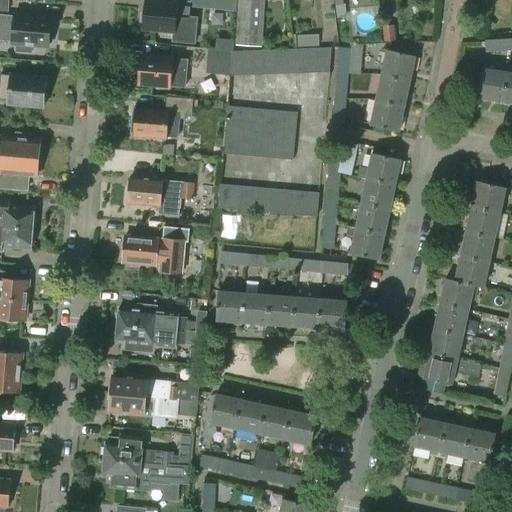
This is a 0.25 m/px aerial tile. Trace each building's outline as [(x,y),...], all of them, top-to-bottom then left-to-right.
[(8,0),(0,0),(0,10),(8,11),(8,0)] [(198,17),(189,16),(190,1),(176,0),(175,4),(146,1),(145,12),(142,15),(141,23),(144,26),(143,28),(173,31),(172,41),(195,43),(198,17)] [(209,0),(209,8),(235,11),(236,0),(209,0)] [(235,46),(261,48),(264,0),(237,0),(235,41),(235,46)] [(344,5),(343,0),(334,0),(335,5),(336,17),(346,16),(345,4),(344,5)] [(12,34),(12,43),(47,46),(48,42),(48,32),(50,19),(15,16),(13,17),(2,16),(1,33),(12,34)] [(497,25),(490,20),(485,26),(491,32),(497,25)] [(394,25),(382,27),(384,43),(396,41),(394,27),(394,25)] [(297,37),(298,49),(307,49),(316,49),(315,36),(297,37)] [(217,39),(216,50),(230,52),(234,52),(235,41),(217,39)] [(511,51),(510,39),(485,41),(485,52),(511,51)] [(350,45),(350,49),(348,74),(361,74),(363,46),(350,45)] [(338,47),(336,73),(348,74),(350,49),(338,47)] [(316,49),(307,49),(308,73),(317,73),(319,72),(318,48),(316,49)] [(331,48),(318,48),(319,72),(329,72),(331,48)] [(291,50),(285,50),(286,74),(292,74),(297,73),(296,49),(291,50)] [(298,49),(296,49),(297,73),(304,73),(308,73),(307,49),(298,49)] [(208,50),(207,60),(219,61),(230,63),(230,52),(216,50),(208,50)] [(267,51),(263,51),(264,75),(268,74),(275,74),(274,50),(267,51)] [(279,50),(274,50),(275,74),(280,74),(286,74),(285,50),(279,50)] [(386,50),(381,75),(409,81),(415,56),(386,50)] [(242,52),(241,52),(242,76),(243,75),(253,75),(252,51),(242,52)] [(255,51),(252,51),(253,75),(256,75),(264,75),(263,51),(255,51)] [(234,52),(230,52),(230,63),(231,76),(242,76),(241,52),(234,52)] [(136,83),(169,86),(170,74),(177,74),(178,60),(139,56),(136,83)] [(219,61),(218,75),(231,76),(230,63),(219,61)] [(477,97),(502,101),(506,73),(481,69),(477,97)] [(336,73),(334,98),(346,99),(348,74),(336,73)] [(502,101),(511,102),(511,73),(506,73),(502,101)] [(381,75),(375,100),(404,107),(409,81),(381,75)] [(0,90),(9,91),(8,103),(42,106),(43,102),(45,99),(46,94),(43,91),(44,79),(10,76),(8,77),(0,76),(0,90)] [(135,134),(165,137),(166,136),(177,137),(178,119),(184,119),(191,114),(193,99),(166,97),(165,112),(137,110),(135,134)] [(346,99),(334,98),(332,123),(344,125),(346,99)] [(404,107),(375,100),(370,126),(398,132),(404,107)] [(227,107),(225,130),(240,131),(242,108),(238,108),(227,107)] [(242,108),(240,131),(251,132),(253,109),(250,109),(242,108)] [(253,109),(251,132),(262,133),(264,110),(262,110),(253,109)] [(264,110),(262,133),(273,134),(275,111),(273,111),(264,110)] [(275,111),(273,134),(284,135),(286,112),(285,112),(275,111)] [(286,112),(284,135),(294,136),(296,113),(286,112)] [(225,130),(222,153),(234,154),(238,155),(240,131),(225,130)] [(240,131),(238,155),(249,156),(251,132),(240,131)] [(251,132),(249,156),(260,157),(262,133),(251,132)] [(0,135),(0,153),(38,156),(39,141),(30,140),(30,134),(14,133),(14,138),(2,137),(2,135),(0,135)] [(262,133),(260,157),(269,157),(271,158),(273,134),(262,133)] [(273,134),(271,158),(280,159),(282,159),(284,135),(273,134)] [(284,135),(282,159),(292,160),(294,136),(284,135)] [(173,145),(169,145),(163,146),(163,154),(173,155),(173,145)] [(330,145),(328,171),(340,172),(342,146),(330,145)] [(38,156),(0,153),(0,171),(36,175),(38,156)] [(371,153),(366,178),(393,184),(399,159),(371,153)] [(328,171),(326,196),(338,197),(340,172),(328,171)] [(126,203),(169,207),(171,181),(161,181),(129,178),(126,203)] [(366,178),(360,202),(388,208),(393,184),(366,178)] [(476,178),(470,203),(498,210),(504,185),(476,178)] [(180,198),(192,199),(194,184),(181,183),(180,198)] [(217,208),(228,209),(230,185),(219,184),(217,208)] [(230,185),(228,209),(239,210),(241,186),(230,185)] [(241,186),(239,210),(242,210),(250,211),(252,187),(244,186),(241,186)] [(252,187),(250,211),(254,211),(261,212),(263,188),(256,187),(252,187)] [(263,188),(261,212),(267,213),(272,213),(274,189),(269,189),(263,188)] [(274,189),(272,213),(279,214),(283,214),(286,190),(281,190),(274,189)] [(286,190),(283,214),(292,215),(295,215),(297,191),(294,191),(286,190)] [(297,191),(295,215),(305,216),(306,216),(308,192),(306,192),(297,191)] [(308,192),(306,216),(317,217),(319,193),(308,192)] [(326,196),(323,222),(336,223),(338,197),(326,196)] [(0,224),(32,227),(33,208),(8,206),(8,201),(0,200),(0,224)] [(360,202),(355,227),(383,233),(388,208),(360,202)] [(470,203),(465,228),(492,235),(498,210),(470,203)] [(336,223),(323,222),(321,247),(334,248),(336,223)] [(32,227),(0,224),(0,250),(1,250),(2,245),(30,248),(32,227)] [(383,233),(355,227),(350,252),(377,258),(383,233)] [(465,228),(459,253),(487,260),(492,235),(465,228)] [(122,263),(153,266),(154,265),(159,265),(159,266),(175,268),(175,274),(182,275),(184,242),(161,240),(160,249),(156,249),(157,239),(124,236),(123,240),(121,242),(121,248),(123,250),(122,263)] [(247,266),(248,254),(221,251),(220,263),(247,266)] [(459,253),(454,278),(473,283),(481,285),(487,260),(459,253)] [(247,266),(272,268),(273,256),(248,254),(247,266)] [(272,268),(297,271),(298,259),(273,256),(272,268)] [(297,271),(322,273),(323,261),(298,259),(297,271)] [(322,273),(346,276),(348,263),(323,261),(322,273)] [(444,276),(438,301),(467,308),(473,283),(454,278),(444,276)] [(0,295),(25,298),(27,280),(0,277),(0,295)] [(216,320),(241,322),(243,293),(218,292),(216,320)] [(241,322),(267,324),(269,295),(243,293),(241,322)] [(25,298),(0,295),(0,318),(23,321),(25,298)] [(267,324),(292,326),(295,297),(269,295),(267,324)] [(292,326),(318,328),(320,299),(295,297),(292,326)] [(320,299),(318,328),(344,330),(346,301),(320,299)] [(438,301),(433,326),(462,333),(467,308),(438,301)] [(118,308),(116,324),(186,331),(187,318),(168,316),(169,311),(156,309),(156,306),(137,304),(137,309),(118,308)] [(511,317),(508,317),(503,342),(511,344),(511,317)] [(186,331),(116,324),(115,342),(125,343),(124,350),(152,352),(152,350),(152,351),(153,341),(184,344),(186,331)] [(433,326),(427,353),(456,360),(462,333),(433,326)] [(511,344),(503,342),(498,369),(510,372),(511,362),(511,344)] [(0,371),(18,374),(20,353),(0,351),(0,371)] [(477,379),(480,365),(456,360),(427,353),(421,377),(425,378),(422,389),(439,393),(441,381),(450,383),(453,373),(477,379)] [(510,372),(498,369),(494,393),(506,396),(510,372)] [(0,371),(0,392),(16,394),(18,374),(0,371)] [(112,376),(111,393),(198,400),(199,384),(112,376)] [(198,400),(111,393),(109,411),(166,416),(167,412),(197,415),(198,400)] [(209,423),(234,428),(240,400),(215,394),(209,423)] [(234,428),(259,434),(266,405),(240,400),(234,428)] [(259,434),(284,439),(291,411),(266,405),(259,434)] [(291,411),(284,439),(310,445),(316,416),(291,411)] [(414,446),(439,452),(445,423),(420,418),(414,446)] [(439,452),(464,457),(470,429),(445,423),(439,452)] [(0,448),(12,450),(12,439),(15,438),(16,431),(13,430),(13,426),(0,424),(0,448)] [(470,429),(464,457),(489,463),(495,434),(470,429)] [(104,442),(103,458),(173,465),(174,452),(141,449),(142,436),(126,435),(125,438),(112,437),(111,443),(104,442)] [(199,467),(224,472),(227,460),(201,454),(199,467)] [(185,466),(186,456),(174,455),(173,465),(185,466)] [(149,490),(150,482),(169,484),(170,482),(188,484),(190,466),(185,466),(173,465),(103,458),(102,475),(111,476),(110,487),(149,490)] [(224,472),(249,477),(252,465),(227,460),(224,472)] [(249,477),(274,483),(277,471),(252,465),(249,477)] [(277,471),(274,483),(299,488),(302,476),(277,471)] [(405,489),(430,494),(432,483),(407,478),(405,489)] [(0,504),(7,506),(7,501),(10,500),(10,494),(8,492),(9,482),(0,480),(0,504)] [(430,494),(455,499),(457,488),(432,483),(430,494)] [(203,484),(201,509),(214,510),(215,484),(203,484)] [(457,488),(455,499),(480,505),(482,494),(457,488)] [(283,498),(279,511),(307,511),(310,504),(283,498)]
